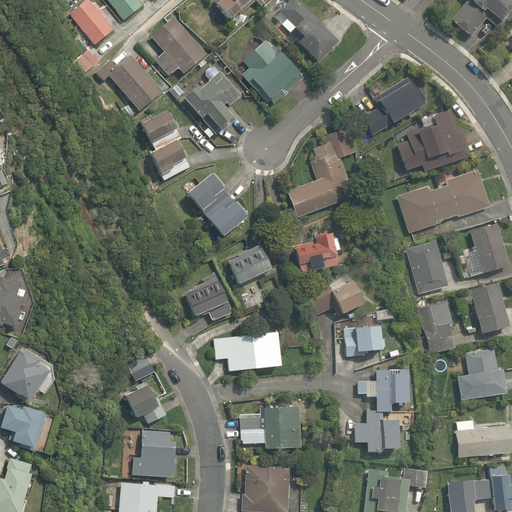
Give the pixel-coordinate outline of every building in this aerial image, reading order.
[(113,28),(90,0),(86,0),(65,17),(90,47),(113,28)] [(106,0),(124,23),(147,7),(142,0),(106,0)] [(223,0),(216,7),(233,25),(257,1),(264,8),(271,0),(223,0)] [(338,40),(296,0),(292,0),(275,19),(319,61),(338,40)] [(469,0),(449,24),(469,42),(489,20),(497,28),(511,10),(511,0),(469,0)] [(167,52),(155,62),(169,79),(181,69),(188,77),(211,58),(178,19),(156,38),(167,52)] [(270,40),(242,64),(248,71),(243,75),(260,94),(265,89),(274,100),(301,75),(270,40)] [(95,63),(86,49),(69,60),(78,74),(95,63)] [(113,73),(104,62),(89,74),(98,85),(108,77),(136,113),(163,92),(135,56),(113,73)] [(226,133),(242,121),(228,104),(242,93),(222,68),(183,100),(203,124),(213,117),(226,133)] [(359,117),(371,139),(427,109),(408,75),(372,95),(378,106),(359,117)] [(427,173),(473,156),(463,127),(458,129),(452,109),(424,119),(427,126),(406,133),(409,142),(399,145),(409,173),(425,167),(427,173)] [(189,158),(193,156),(170,110),(139,125),(151,150),(148,152),(162,181),(193,166),(189,158)] [(356,155),(348,130),(327,137),(330,147),(308,155),(317,180),(287,190),(297,219),(352,200),(338,161),(356,155)] [(0,195),(9,192),(0,165),(0,195)] [(429,187),(398,196),(411,234),(490,209),(478,171),(445,181),(447,187),(430,192),(429,187)] [(203,215),(233,195),(218,173),(188,193),(203,215)] [(233,195),(203,215),(220,240),(250,220),(233,195)] [(511,265),(501,225),(473,233),(477,250),(464,254),(471,278),(511,266),(511,265)] [(343,267),(336,235),(318,238),(320,245),(296,250),(302,276),(343,267)] [(0,268),(7,265),(5,259),(9,257),(1,237),(0,237),(0,268)] [(450,285),(439,242),(407,250),(418,293),(450,285)] [(278,271),(268,247),(229,262),(238,287),(278,271)] [(200,289),(186,295),(196,319),(211,314),(214,322),(234,315),(219,274),(197,282),(200,289)] [(0,326),(7,329),(9,325),(20,329),(32,297),(19,292),(22,283),(7,277),(3,286),(0,285),(0,326)] [(341,305),(346,316),(367,304),(354,281),(313,304),(321,316),(341,305)] [(511,325),(499,282),(470,291),(482,335),(511,325)] [(459,346),(449,302),(420,308),(430,353),(459,346)] [(361,353),(385,353),(385,325),(344,327),(346,358),(361,357),(361,353)] [(213,337),(215,360),(229,359),(230,372),(281,368),(278,332),(213,337)] [(41,360),(21,346),(0,375),(0,384),(28,404),(50,373),(38,364),(41,360)] [(461,399),(508,394),(505,370),(498,371),(496,349),(467,352),(469,373),(459,374),(461,399)] [(133,381),(155,370),(149,357),(127,367),(133,381)] [(368,394),(369,398),(380,398),(380,410),(396,410),(396,402),(403,402),(403,411),(414,411),(413,369),(379,370),(379,381),(358,382),(359,394),(368,394)] [(143,417),(148,427),(166,418),(149,384),(122,397),(135,422),(143,417)] [(9,403),(3,429),(14,431),(12,441),(43,448),(51,413),(9,403)] [(266,450),(306,449),(304,407),(266,408),(266,416),(240,417),(240,446),(266,445),(266,450)] [(370,444),(370,453),(387,452),(387,450),(401,449),(400,419),(386,420),(385,412),(368,413),(369,422),(356,423),(357,444),(370,444)] [(511,426),(477,428),(477,420),(457,421),(459,459),(511,455),(511,426)] [(174,432),(142,431),(141,458),(130,457),(129,475),(177,478),(179,441),(174,441),(174,432)] [(38,463),(13,456),(6,479),(0,476),(0,511),(28,511),(40,475),(35,473),(38,463)] [(291,511),(294,469),(248,466),(246,492),(243,492),(241,511),(291,511)] [(423,489),(425,473),(405,471),(404,479),(391,477),(391,470),(369,468),(364,511),(411,511),(414,488),(423,489)] [(446,484),(449,511),(476,511),(479,511),(478,501),(492,500),(493,511),(494,511),(511,510),(511,501),(509,477),(446,484)] [(160,511),(162,497),(177,499),(178,486),(119,481),(116,511),(160,511)]
